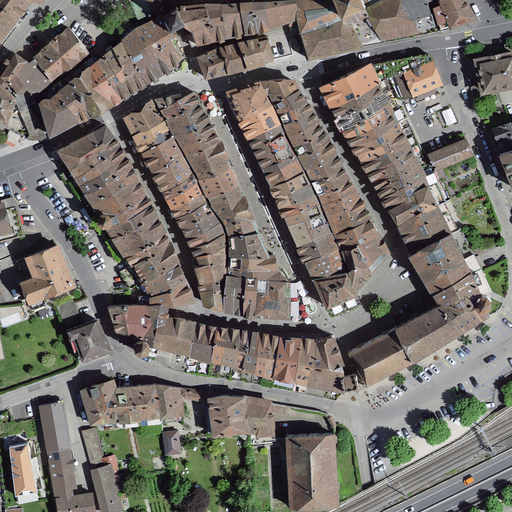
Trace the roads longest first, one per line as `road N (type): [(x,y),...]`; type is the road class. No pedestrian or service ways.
road 1 (residential): [(301,68),(401,253),(400,269),(367,302),(316,325)]
road 2 (residential): [(110,117),(183,247),(205,310),(316,325)]
road 3 (residential): [(125,358),(355,415)]
road 4 (residential): [(13,160),(125,358)]
road 5 (residential): [(511,237),(443,42)]
road 6 (residential): [(110,117),(172,85),(301,68)]
road 7 (residential): [(511,348),(393,411),(355,415)]
road 8 (residential): [(125,358),(0,405)]
road 9 (primary): [(319,65),(443,42)]
